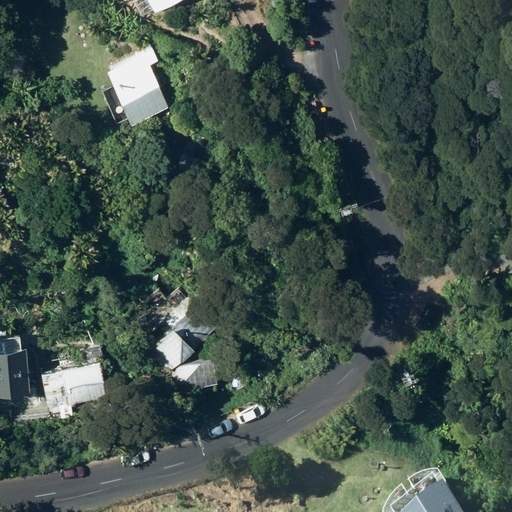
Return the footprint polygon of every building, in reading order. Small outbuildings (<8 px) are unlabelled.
[(153,16),(182,0),(133,0),(136,3),(130,6),(138,20),(151,13),(153,16)] [(129,129),(167,110),(147,70),(159,64),(152,51),(102,76),(129,129)] [(216,332),(183,300),(137,347),(170,378),(173,396),(215,387),(210,360),(183,366),(216,332)] [(158,318),(163,310),(159,302),(151,301),(146,309),(149,316),(158,318)] [(23,347),(0,349),(0,396),(28,394),(23,347)] [(99,365),(40,377),(49,422),(108,411),(99,365)] [(402,511),(467,511),(447,478),(402,511)]
